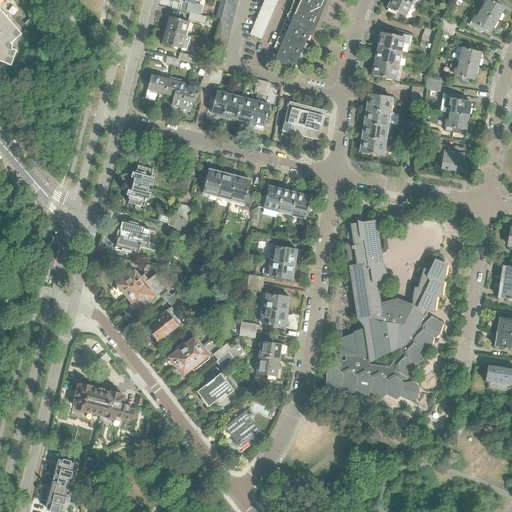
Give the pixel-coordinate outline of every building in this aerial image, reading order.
[(0,0),(0,61),(7,65),(11,66),(17,51),(12,49),(13,46),(11,44),(22,35),(0,9),(0,0)] [(194,4),(195,0),(174,0),(182,2),(180,11),(190,13),(200,16),(203,6),(194,4)] [(313,22),(320,7),(304,0),(294,0),(289,12),(313,22)] [(407,18),(414,5),(402,0),(390,0),(387,8),(388,9),(387,11),(393,14),(394,12),(407,18)] [(481,11),(497,21),(498,20),(499,20),(502,15),(501,14),(504,9),(497,4),(498,3),(494,1),(493,2),(490,0),(484,0),(483,3),(485,4),(481,11)] [(274,11),(276,6),(264,1),(262,6),(274,11)] [(235,13),(237,7),(225,4),(224,10),(235,13)] [(271,17),(274,11),(262,6),(259,12),(271,17)] [(234,19),(235,13),(224,10),(222,16),(234,19)] [(496,22),(497,21),(481,11),(476,18),(475,16),(470,25),(481,32),(483,30),(483,29),(490,33),(493,28),(494,28),(497,23),(496,22)] [(271,17),(259,12),(257,18),(269,23),(271,17)] [(300,54),(313,22),(289,12),(275,43),(300,54)] [(190,13),(189,20),(204,24),(206,17),(200,16),(190,13)] [(232,25),(234,19),(222,16),(221,22),(232,25)] [(167,30),(182,34),(184,27),(187,27),(188,22),(170,17),(167,30)] [(269,23),(257,18),(254,23),(266,28),(269,23)] [(441,26),(454,31),(457,24),(444,19),(441,26)] [(231,30),(232,25),(221,22),(219,28),(231,30)] [(264,34),(266,28),(254,23),(252,29),(264,34)] [(453,36),(454,31),(441,26),(440,30),(453,36)] [(229,36),(231,30),(219,28),(218,33),(229,36)] [(264,34),(252,29),(250,35),(262,40),(264,34)] [(423,35),(436,39),(438,33),(425,29),(423,35)] [(182,34),(167,30),(163,44),(173,47),(179,48),(181,40),(183,41),(185,34),(182,34)] [(228,42),(229,36),(218,33),(216,39),(228,42)] [(378,47),(401,52),(403,44),(410,46),(412,36),(403,34),(402,37),(381,33),(379,38),(378,38),(377,45),(378,45),(378,47)] [(434,46),(436,39),(423,35),(421,41),(434,46)] [(226,48),(228,42),(216,39),(215,45),(226,48)] [(433,51),(434,46),(421,41),(419,47),(433,51)] [(293,69),(300,54),(275,43),(273,48),(279,50),(274,60),(293,69)] [(225,53),(226,48),(215,45),(213,51),(225,53)] [(375,59),(375,61),(398,66),(400,58),(402,59),(402,56),(400,55),(401,52),(378,47),(376,52),(375,52),(374,59),(375,59)] [(459,62),(478,67),(478,65),(479,66),(481,59),(480,59),(481,53),(474,51),(474,50),(469,49),(469,50),(461,48),(459,54),(461,54),(459,62)] [(223,59),(225,53),(213,51),(212,56),(223,59)] [(179,60),(180,60),(194,64),(196,57),(180,53),(179,60)] [(222,65),(223,59),(212,56),(210,62),(222,65)] [(178,67),(180,60),(179,60),(167,57),(165,64),(178,67)] [(398,66),(375,61),(373,66),(372,66),(371,73),(372,73),(371,76),(385,78),(385,80),(392,81),(392,80),(399,81),(402,67),(398,66)] [(220,71),(222,65),(210,62),(209,68),(213,69),(220,71)] [(478,67),(459,62),(457,69),(455,69),(454,75),(462,77),(462,78),(466,80),(467,79),(474,80),(476,75),(477,75),(478,69),(477,68),(478,67)] [(203,80),(209,82),(213,69),(209,68),(207,67),(203,80)] [(213,69),(209,82),(219,84),(222,74),(222,71),(220,71),(213,69)] [(166,94),(169,81),(169,80),(151,76),(147,90),(149,90),(149,92),(156,94),(157,92),(166,94)] [(427,84),(440,86),(442,79),(428,77),(427,84)] [(171,106),(181,108),(187,86),(180,84),(181,81),(169,78),(169,80),(169,81),(166,94),(174,96),(171,106)] [(254,93),(261,95),(264,82),(258,80),(254,93)] [(264,82),(261,95),(266,96),(270,83),(264,82)] [(187,86),(181,108),(191,111),(194,102),(196,102),(201,85),(195,84),(194,88),(187,86)] [(439,92),(440,86),(427,84),(426,88),(426,90),(439,92)] [(426,94),(426,90),(426,88),(413,86),(412,92),(426,94)] [(223,119),(230,95),(229,95),(228,97),(222,95),(222,93),(217,92),(216,97),(213,97),(213,98),(211,106),(213,106),(211,113),(216,115),(215,117),(223,119)] [(425,100),(426,94),(412,92),(411,98),(425,100)] [(449,113),(469,116),(469,115),(470,115),(471,109),(470,108),(471,102),(463,101),(463,97),(442,93),(439,112),(449,113)] [(237,120),(242,98),(237,97),(236,99),(230,97),(230,95),(223,119),(231,121),(232,118),(237,120)] [(366,110),(390,114),(392,98),(368,95),(366,110)] [(237,120),(250,123),(254,104),(248,102),(248,100),(242,98),(237,120)] [(423,107),(425,100),(411,98),(410,105),(423,107)] [(254,104),(250,123),(264,127),(265,122),(267,123),(268,117),(267,117),(270,105),(255,102),(254,104)] [(294,134),(301,105),(292,103),(289,102),(289,104),(287,104),(286,108),(288,108),(282,131),(294,134)] [(301,105),(294,134),(318,141),(326,111),(320,110),(301,105)] [(388,127),(390,114),(366,110),(364,124),(388,127)] [(469,116),(449,113),(447,121),(446,121),(445,127),(444,132),(460,134),(461,129),(466,130),(467,124),(468,124),(469,118),(468,118),(469,116)] [(386,141),(388,127),(364,124),(362,138),(386,141)] [(419,135),(419,136),(440,139),(441,132),(420,128),(419,132),(419,135)] [(419,136),(418,143),(437,146),(436,152),(445,154),(444,157),(443,157),(443,158),(444,158),(443,167),(441,167),(441,169),(446,170),(448,171),(448,170),(466,173),(467,162),(468,162),(469,156),(466,155),(467,149),(441,145),(442,139),(440,139),(419,136)] [(383,156),(386,141),(362,138),(360,152),(383,156)] [(405,144),(404,155),(410,156),(412,142),(406,141),(405,144)] [(412,142),(410,156),(416,158),(419,143),(412,142)] [(132,184),(149,188),(150,184),(152,185),(154,178),(152,177),(154,170),(152,169),(153,166),(151,166),(152,159),(140,156),(137,171),(136,171),(135,173),(132,173),(131,178),(134,179),(132,184)] [(217,196),(223,174),(209,170),(204,193),(217,196)] [(230,200),(236,177),(231,176),(232,174),(225,172),(224,174),(223,174),(217,196),(230,200)] [(236,177),(230,200),(229,202),(238,204),(238,202),(244,203),(243,208),(249,210),(253,195),(247,193),(250,181),(236,177)] [(149,188),(132,184),(131,191),(128,190),(127,195),(129,196),(129,199),(128,203),(135,205),(134,209),(143,211),(146,200),(148,200),(150,193),(148,192),(149,188)] [(278,212),(283,190),(269,186),(264,208),(278,212)] [(278,212),(292,215),(297,194),(283,190),(278,212)] [(297,194),(292,215),(305,220),(311,197),(297,194)] [(180,204),(177,217),(183,218),(186,206),(180,204)] [(183,218),(188,220),(192,207),(186,206),(183,218)] [(157,220),(168,223),(170,217),(159,214),(157,220)] [(174,227),(177,217),(170,215),(170,217),(168,223),(168,225),(174,227)] [(117,234),(149,242),(150,237),(149,236),(151,231),(141,228),(141,227),(137,226),(137,224),(136,222),(133,221),(129,222),(128,224),(122,222),(120,230),(118,230),(117,234)] [(345,356),(346,361),(342,361),(339,364),(326,371),(326,384),(327,385),(336,390),(340,386),(353,392),(356,389),(366,394),(370,391),(382,396),(386,393),(396,398),(400,395),(405,393),(406,387),(398,378),(400,374),(407,378),(412,375),(415,365),(416,365),(421,361),(424,351),(425,352),(430,348),(433,337),(434,338),(443,323),(431,316),(426,322),(422,319),(424,318),(423,317),(426,311),(428,312),(434,312),(436,297),(441,296),(446,265),(445,264),(437,261),(435,260),(434,260),(431,266),(430,268),(429,270),(424,269),(421,278),(424,281),(421,289),(415,288),(413,295),(416,298),(413,306),(402,302),(396,299),(394,300),(380,304),(377,282),(379,281),(378,279),(385,277),(384,273),(382,263),(382,261),(376,221),(361,223),(357,222),(357,224),(351,225),(352,232),(348,233),(345,250),(347,250),(352,283),(352,286),(353,289),(354,299),(356,311),(357,318),(357,319),(366,320),(367,327),(354,332),(354,333),(338,340),(340,356),(345,356)] [(157,244),(149,242),(117,234),(116,239),(117,239),(115,247),(122,249),(122,251),(124,253),(127,254),(130,253),(130,251),(138,253),(140,247),(153,251),(154,250),(156,250),(157,244)] [(233,260),(225,247),(222,249),(230,262),(233,260)] [(269,261),(295,265),(297,250),(273,247),(273,253),(270,252),(269,261)] [(54,270),(59,252),(49,250),(46,262),(47,262),(46,268),(54,270)] [(292,280),(295,265),(269,261),(268,269),(264,269),(263,275),(276,277),(275,280),(283,281),(283,279),(292,280)] [(123,292),(127,297),(164,268),(145,264),(144,271),(144,275),(143,275),(141,272),(137,272),(136,273),(135,271),(134,272),(131,272),(129,274),(128,276),(124,280),(121,279),(119,281),(119,284),(117,285),(118,286),(117,287),(117,290),(119,293),(122,293),(123,292)] [(501,282),(511,283),(511,267),(503,266),(501,282)] [(164,268),(127,297),(131,302),(130,303),(130,306),(132,309),(135,310),(136,309),(139,313),(152,302),(155,299),(154,297),(160,293),(160,294),(166,289),(161,282),(162,281),(160,277),(167,272),(164,268)] [(27,271),(24,280),(33,282),(35,274),(27,271)] [(248,282),(263,285),(264,277),(249,275),(248,282)] [(262,291),(263,285),(248,282),(247,288),(262,291)] [(511,283),(501,282),(498,298),(511,300),(511,283)] [(334,287),(332,301),(339,302),(341,288),(334,287)] [(165,300),(172,295),(169,291),(162,297),(165,300)] [(171,306),(180,298),(175,292),(166,300),(171,306)] [(262,308),(287,312),(290,298),(282,296),(282,293),(275,292),(275,295),(266,294),(265,300),(263,300),(262,308)] [(158,342),(183,322),(170,306),(150,322),(151,324),(146,328),(158,342)] [(285,327),(287,312),(262,308),(260,316),(263,317),(262,323),(276,326),(285,327)] [(497,332),(511,334),(511,319),(499,318),(497,332)] [(241,330),(256,332),(257,325),(242,322),(241,330)] [(215,336),(209,328),(204,331),(211,340),(215,336)] [(255,338),(256,332),(241,330),(240,336),(255,338)] [(511,349),(511,334),(497,332),(495,347),(505,348),(505,349),(507,349),(511,349)] [(175,354),(170,358),(176,366),(200,348),(194,339),(188,344),(186,341),(184,339),(188,337),(185,333),(179,338),(183,343),(173,351),(175,354)] [(259,356),(279,359),(280,354),(283,355),(285,346),(281,345),(261,342),(260,348),(259,356)] [(214,354),(218,360),(228,351),(231,349),(227,344),(214,354)] [(231,349),(228,351),(236,361),(237,362),(247,354),(238,344),(231,349)] [(200,348),(176,366),(183,375),(188,371),(191,374),(209,359),(207,356),(200,348)] [(236,361),(228,351),(218,360),(215,362),(223,371),(236,361)] [(276,381),(279,359),(259,356),(259,360),(257,360),(256,365),(258,365),(257,373),(268,375),(267,379),(276,381)] [(511,382),(511,368),(499,366),(499,364),(495,364),(495,366),(488,365),(485,382),(509,385),(509,382),(511,382)] [(233,391),(220,374),(197,392),(208,407),(225,394),(226,396),(233,391)] [(75,398),(73,405),(76,406),(76,407),(77,410),(79,412),(82,413),(85,412),(87,409),(90,410),(91,414),(99,416),(101,413),(104,402),(105,403),(107,396),(103,395),(104,392),(105,390),(104,390),(99,388),(98,390),(97,390),(93,389),(92,389),(93,386),(82,384),(82,383),(81,386),(78,385),(75,398)] [(104,402),(101,413),(105,414),(105,417),(107,420),(111,420),(113,419),(115,417),(124,419),(132,421),(132,420),(134,411),(134,410),(129,409),(130,406),(123,404),(123,402),(124,401),(124,398),(125,397),(121,396),(121,394),(111,391),(110,393),(109,393),(105,392),(104,392),(103,395),(107,396),(105,403),(104,402)] [(261,432),(245,412),(224,428),(240,448),(261,432)] [(52,484),(67,488),(73,464),(59,460),(52,484)] [(59,511),(61,511),(67,488),(52,484),(46,509),(59,511)]
